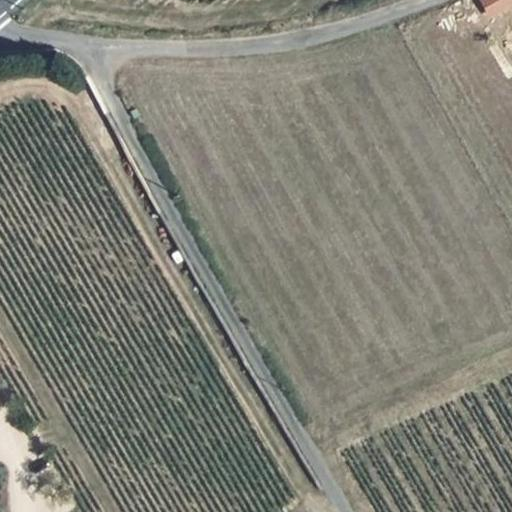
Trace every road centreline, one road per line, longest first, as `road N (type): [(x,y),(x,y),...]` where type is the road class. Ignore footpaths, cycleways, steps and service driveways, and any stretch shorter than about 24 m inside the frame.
road 1 (unclassified): [(347,511),(81,44),(0,37)]
road 2 (track): [(313,509),(68,94),(48,81),(0,88)]
road 3 (track): [(424,0),(281,39),(81,44)]
